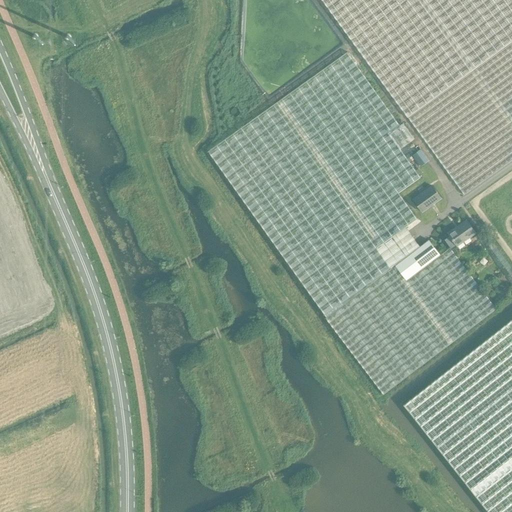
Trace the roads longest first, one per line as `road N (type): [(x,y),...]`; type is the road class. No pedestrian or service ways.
road 1 (track): [(286,511),(105,68),(113,40),(91,0)]
road 2 (tertiary): [(31,141),(105,328),(120,396),(126,511)]
